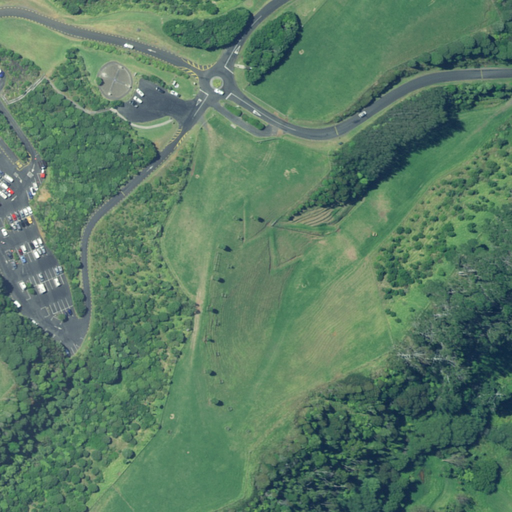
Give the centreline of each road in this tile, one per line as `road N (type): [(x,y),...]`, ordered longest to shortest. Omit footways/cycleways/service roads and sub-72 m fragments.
road 1 (unclassified): [(0,240),(17,289),(64,330),(80,332),(88,320),(87,223),(146,173),(210,90)]
road 2 (unclassified): [(226,88),(281,124),(318,133),(341,129),(420,82),(511,72)]
road 3 (unclassified): [(207,76),(153,46),(0,9)]
road 4 (unclassified): [(0,100),(34,158),(0,214)]
